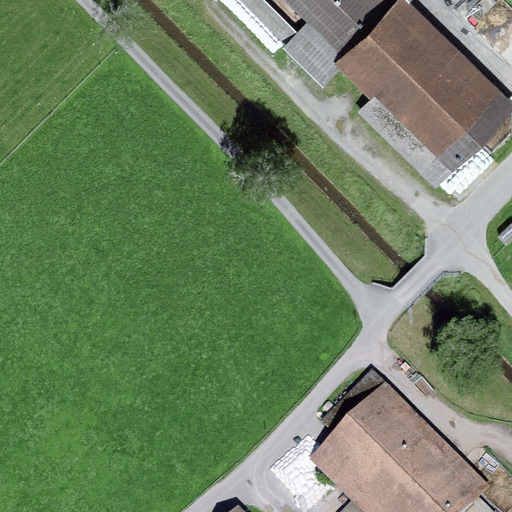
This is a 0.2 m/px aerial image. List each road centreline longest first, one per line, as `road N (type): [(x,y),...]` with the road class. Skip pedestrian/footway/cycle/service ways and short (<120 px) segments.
road 1 (track): [(511,446),(446,417),(385,357),(378,321),(319,242),(85,0)]
road 2 (track): [(189,511),(511,187)]
road 3 (track): [(205,0),(459,240)]
road 4 (track): [(428,0),(511,86)]
